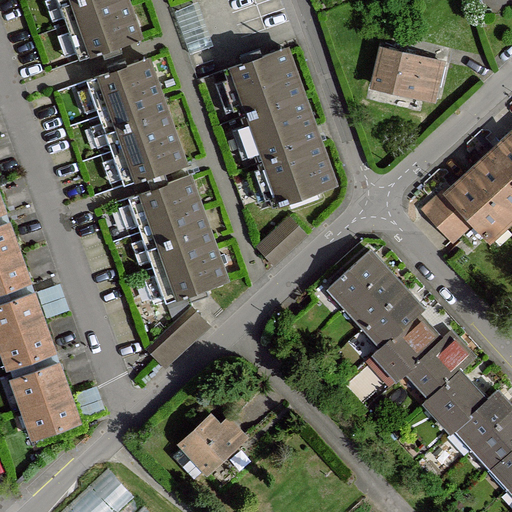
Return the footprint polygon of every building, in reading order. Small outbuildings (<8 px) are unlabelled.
[(128,0),(72,0),(92,55),(141,38),(128,0)] [(445,62),(385,49),(376,87),(436,101),(445,62)] [(286,50),(231,69),(279,206),(334,187),(286,50)] [(150,58),(100,76),(137,181),(187,164),(150,58)] [(446,190),(426,209),(457,242),(476,225),(492,242),(511,224),(511,135),(449,193),(446,190)] [(192,177),(142,194),(179,298),(229,280),(192,177)] [(293,219),(262,247),(277,265),(309,236),(293,219)] [(0,225),(0,299),(31,289),(7,223),(0,225)] [(375,251),(331,291),(383,348),(376,355),(399,381),(408,373),(432,400),(427,404),(455,434),(458,431),(511,489),(511,402),(502,392),(492,401),(463,370),(478,357),(455,332),(447,339),(423,314),(428,309),(375,251)] [(0,305),(0,362),(5,376),(56,358),(32,294),(0,305)] [(194,309),(152,350),(169,368),(211,327),(194,309)] [(7,382),(31,444),(78,426),(55,364),(7,382)] [(216,413),(183,443),(212,474),(252,437),(233,417),(226,424),(216,413)] [(109,469),(62,511),(120,511),(136,498),(109,469)]
